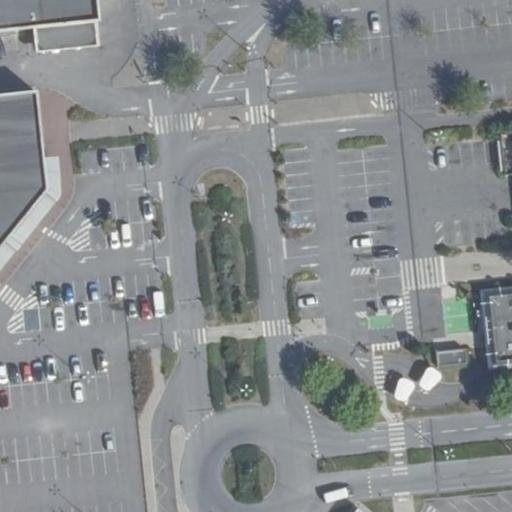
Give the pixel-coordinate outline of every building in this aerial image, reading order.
[(0,0),(0,22),(28,19),(91,13),(89,0),(0,0)] [(23,218),(45,192),(36,89),(0,92),(0,244),(10,232),(16,237),(28,222),(23,218)] [(70,201),(71,172),(61,172),(60,201),(70,201)] [(511,288),(498,290),(500,306),(493,307),(492,326),(501,326),(503,355),(511,354),(511,288)] [(474,359),(473,343),(443,345),(443,361),(474,359)]
